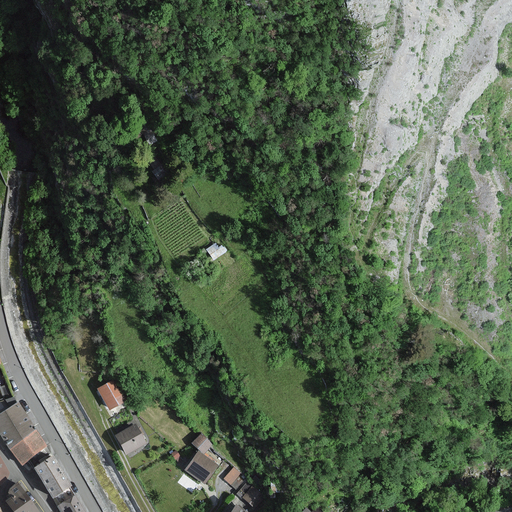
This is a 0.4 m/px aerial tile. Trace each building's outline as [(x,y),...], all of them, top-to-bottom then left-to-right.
[(221,239),(204,247),(209,259),(227,251),(221,239)] [(127,400),(115,380),(99,389),(111,410),(127,400)] [(47,445),(36,430),(36,431),(27,416),(18,403),(17,404),(13,397),(9,400),(7,402),(11,408),(0,415),(0,430),(2,433),(11,448),(22,463),(47,445)] [(140,435),(135,426),(118,435),(128,452),(145,443),(140,435)] [(212,444),(201,434),(193,443),(204,453),(212,444)] [(217,465),(199,452),(187,469),(199,478),(205,482),(217,465)] [(36,468),(54,496),(60,492),(71,485),(51,455),(40,461),(42,464),(36,468)] [(224,478),(239,487),(247,474),(232,465),(224,478)] [(261,495),(248,483),(238,494),(252,506),(261,495)] [(38,511),(19,484),(8,492),(13,498),(8,501),(15,511),(38,511)] [(85,511),(75,496),(59,506),(63,511),(85,511)]
